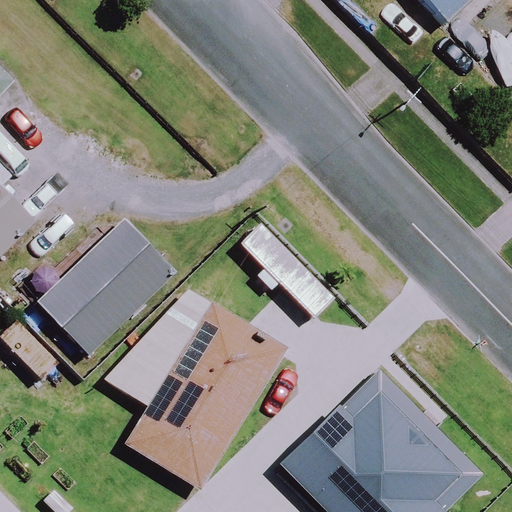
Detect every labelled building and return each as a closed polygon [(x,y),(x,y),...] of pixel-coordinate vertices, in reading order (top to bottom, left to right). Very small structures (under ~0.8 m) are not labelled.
[(468,0),(411,0),(435,28),(468,0)] [(0,182),(3,179),(0,175),(0,91),(4,88),(0,83),(0,250),(25,225),(0,200),(0,182)] [(29,307),(80,360),(167,277),(116,224),(29,307)] [(192,496),(277,355),(178,295),(97,382),(142,409),(117,450),(192,496)] [(368,371),(272,468),(316,511),(443,511),(477,479),(368,371)]
